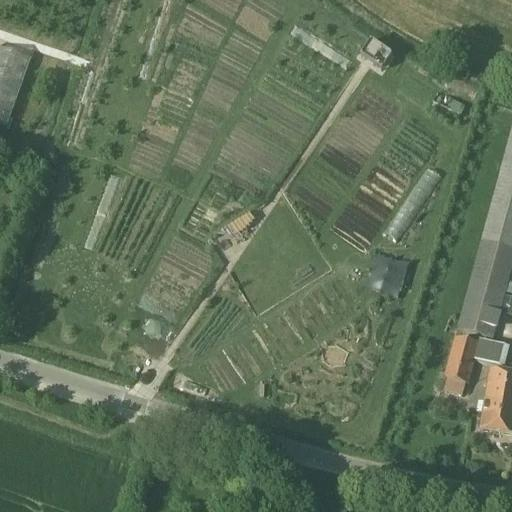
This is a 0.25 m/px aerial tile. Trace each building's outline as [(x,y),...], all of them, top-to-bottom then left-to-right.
[(0,128),(7,131),(30,63),(0,52),(0,128)] [(389,59),(381,54),(379,57),(387,62),(389,59)] [(494,342),(511,275),(511,130),(456,333),(494,342)] [(469,387),(475,364),(503,371),(508,350),(479,342),(478,346),(454,340),(443,381),(469,387)] [(511,376),(489,373),(479,433),(511,438),(511,376)]
